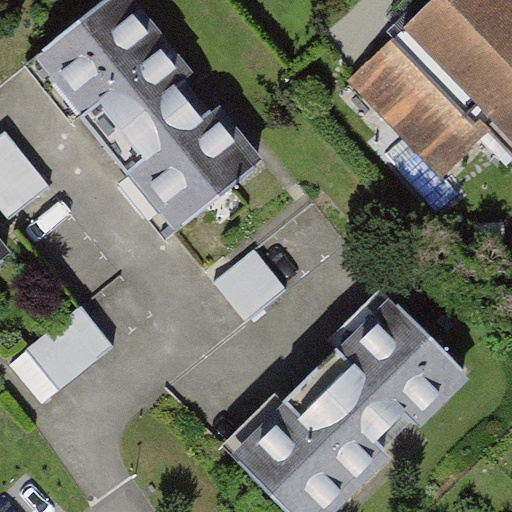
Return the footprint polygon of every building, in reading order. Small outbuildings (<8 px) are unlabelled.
[(122,0),(108,0),(43,52),(90,111),(81,118),(128,176),(139,168),(185,225),(257,168),(212,112),(203,120),(179,90),(189,82),(122,0)] [(511,7),(505,0),(439,0),(359,78),(442,162),(484,121),(511,149),(511,7)] [(52,189),(7,133),(0,138),(0,203),(13,220),(52,189)] [(289,292),(257,251),(216,283),(248,324),(289,292)] [(467,371),(400,304),(347,358),(338,349),(285,403),(293,411),(241,463),(290,511),(323,511),(386,450),(378,441),(403,415),(413,425),(467,371)] [(114,349),(85,311),(16,364),(45,402),(114,349)]
